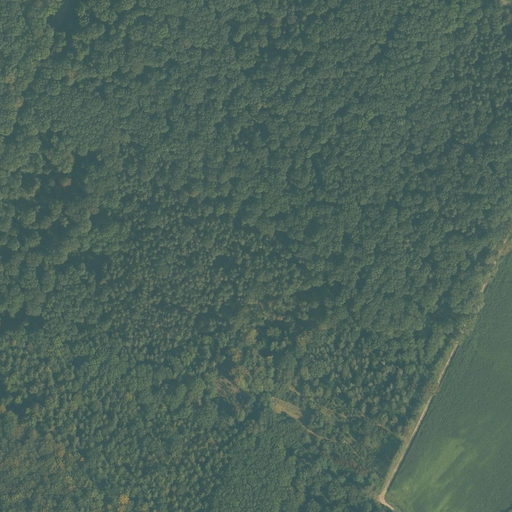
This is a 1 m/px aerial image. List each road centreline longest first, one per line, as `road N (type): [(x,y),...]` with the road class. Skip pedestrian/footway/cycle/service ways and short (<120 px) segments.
road 1 (unclassified): [(395,511),(0,324)]
road 2 (track): [(382,501),(511,227)]
road 3 (track): [(459,0),(333,261)]
road 4 (secondary): [(0,144),(64,0)]
